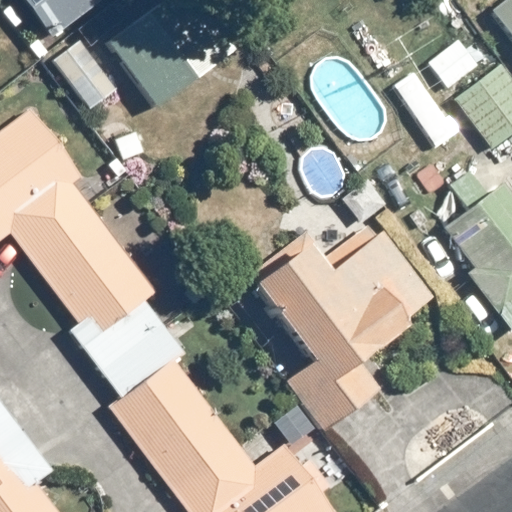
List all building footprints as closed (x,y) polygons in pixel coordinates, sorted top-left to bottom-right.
[(98,0),(16,0),(46,39),(98,0)] [(194,0),(149,0),(97,42),(154,113),(234,49),(194,0)] [(511,0),(496,0),(481,11),(511,53),(511,0)] [(484,58),(464,31),(423,63),(443,90),(484,58)] [(113,90),(75,40),(48,60),(86,110),(113,90)] [(511,132),(511,85),(496,65),(449,100),(487,151),(511,132)] [(457,139),(411,71),(388,86),(435,155),(457,139)] [(332,511),(325,502),(334,495),(307,458),(297,465),(275,434),(244,457),(176,365),(192,353),(149,296),(152,293),(68,180),(75,175),(26,108),(0,127),(0,238),(6,234),(74,326),(66,333),(113,397),(103,404),(182,511),(332,511)] [(463,277),(507,340),(511,336),(511,180),(510,178),(481,198),(465,175),(446,187),(463,212),(440,228),(470,271),(463,277)] [(306,234),(243,283),(307,364),(280,385),(324,442),(394,388),(371,358),(400,336),(395,328),(429,301),(365,218),(321,252),(306,234)] [(0,511),(55,511),(33,482),(47,472),(0,409),(0,511)]
